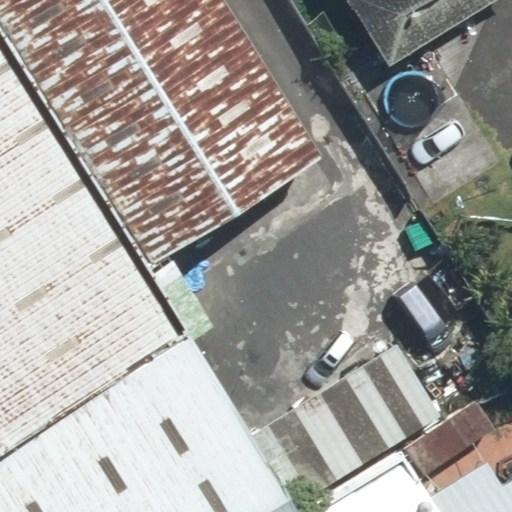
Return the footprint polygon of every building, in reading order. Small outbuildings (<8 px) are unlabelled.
[(210,0),(0,0),(0,56),(130,265),(307,154),(210,0)] [(318,0),(361,66),(467,0),(318,0)] [(130,265),(0,56),(0,435),(171,329),(130,265)] [(285,511),(285,503),(171,329),(0,435),(0,511),(285,511)] [(384,343),(241,432),(285,503),(429,414),(384,343)] [(511,511),(511,433),(418,492),(430,511),(511,511)] [(391,450),(291,511),(430,511),(418,492),(391,450)]
